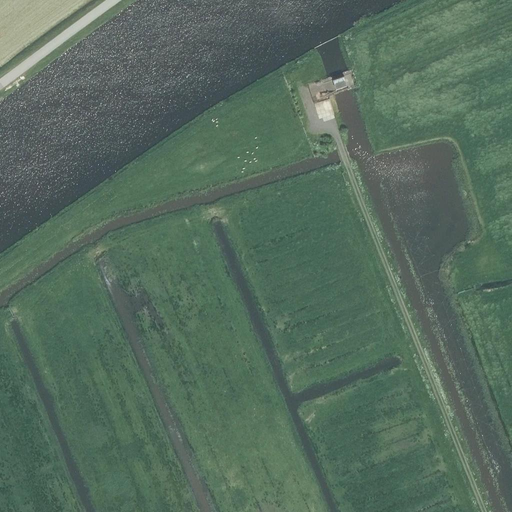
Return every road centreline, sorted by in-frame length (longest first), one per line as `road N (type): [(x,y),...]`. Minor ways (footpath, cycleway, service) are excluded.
road 1 (track): [(441,0),(360,43),(371,120),(383,138),(395,139),(402,127),(389,113)]
road 2 (unclassified): [(0,83),(117,0)]
